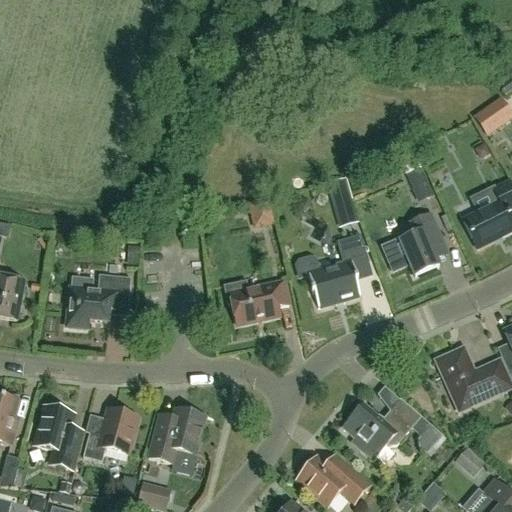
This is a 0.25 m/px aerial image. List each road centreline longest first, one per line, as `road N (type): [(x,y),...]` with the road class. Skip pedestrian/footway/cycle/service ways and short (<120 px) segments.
road 1 (residential): [(0,364),(104,375),(224,371),(287,398)]
road 2 (residential): [(287,398),(341,351),(511,282)]
road 3 (residential): [(219,511),(264,458),(287,398)]
